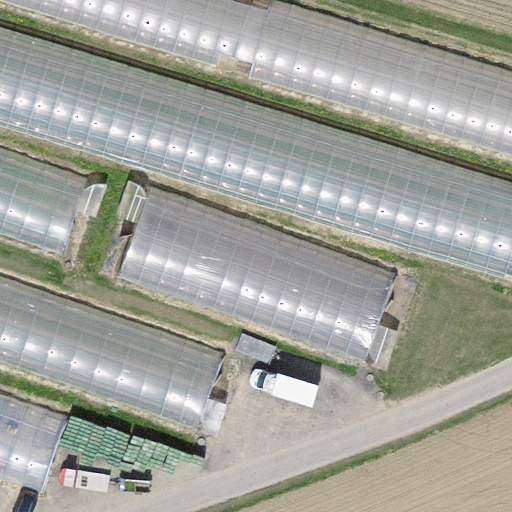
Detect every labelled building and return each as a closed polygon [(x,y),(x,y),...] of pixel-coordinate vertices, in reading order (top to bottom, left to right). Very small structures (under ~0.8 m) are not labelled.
[(511,76),(263,0),(0,0),(511,157),(511,76)] [(511,183),(0,29),(0,125),(511,279),(511,183)] [(89,182),(0,152),(0,236),(63,258),(89,182)] [(136,187),(107,273),(368,361),(397,274),(136,187)] [(220,344),(0,271),(0,367),(192,430),(220,344)] [(0,396),(0,478),(39,492),(64,417),(0,396)]
